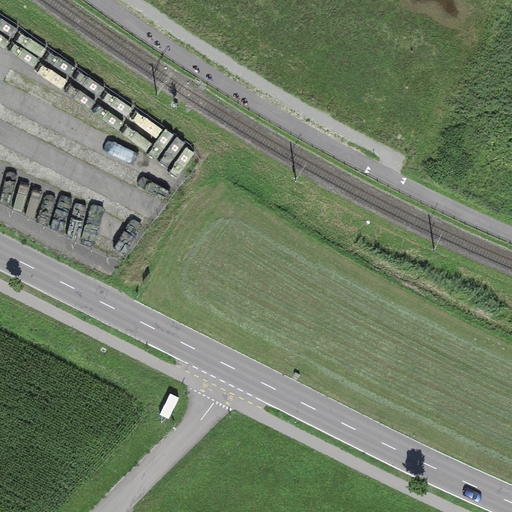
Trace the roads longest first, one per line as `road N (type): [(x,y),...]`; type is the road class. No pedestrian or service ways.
road 1 (track): [(425,196),(202,71),(96,0)]
road 2 (primary): [(234,369),(511,503)]
road 3 (primary): [(0,251),(234,369)]
road 4 (residential): [(110,511),(187,435),(234,369)]
